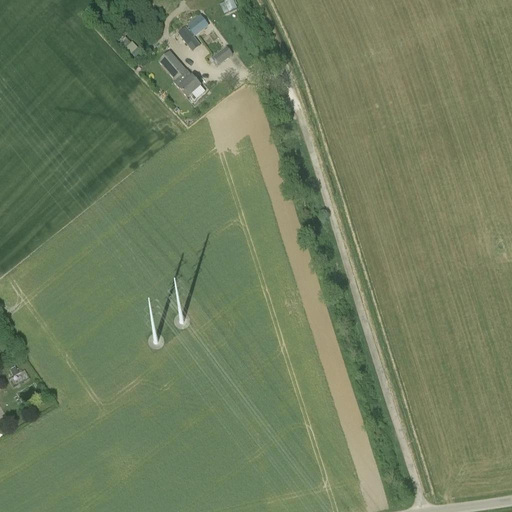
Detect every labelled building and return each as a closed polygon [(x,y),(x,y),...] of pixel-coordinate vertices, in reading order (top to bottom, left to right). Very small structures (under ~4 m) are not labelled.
[(232,0),(230,0),(224,3),(220,5),(224,15),(237,10),(232,0)] [(195,39),(209,28),(200,16),(186,27),(195,39)] [(186,28),(178,34),(187,46),(195,40),(186,28)] [(129,48),(138,59),(145,53),(136,43),(129,48)] [(233,56),(226,48),(210,61),(212,64),(215,61),(219,67),(233,56)] [(175,82),(173,84),(187,99),(201,87),(186,71),(186,72),(170,54),(159,63),(175,82)] [(13,378),(18,375),(14,369),(9,372),(13,378)]
